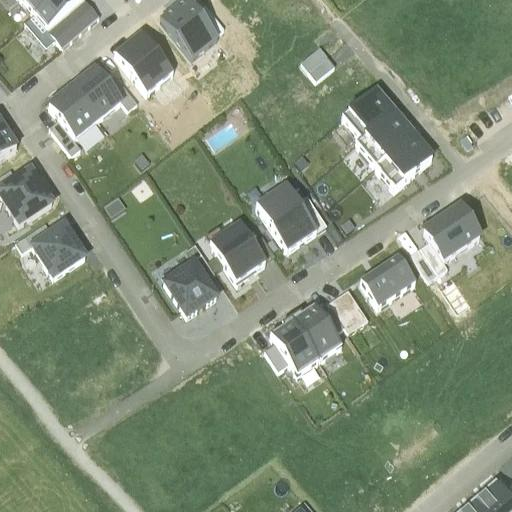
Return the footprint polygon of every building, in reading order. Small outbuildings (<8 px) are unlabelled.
[(23,0),(18,5),(32,22),(57,0),(23,0)] [(54,47),(46,37),(83,6),(83,5),(78,0),(57,0),(32,22),(23,29),(45,55),(54,47)] [(83,6),(46,37),(54,47),(62,55),(98,24),(83,6)] [(160,28),(189,68),(215,48),(184,8),(160,28)] [(224,35),(204,11),(194,19),(214,43),(224,35)] [(116,61),(146,101),(171,81),(140,41),(116,61)] [(307,77),(326,62),(318,53),(299,68),(307,77)] [(333,72),(326,62),(307,77),(315,87),(333,72)] [(71,96),(97,128),(120,109),(105,90),(94,77),(71,96)] [(136,110),(114,83),(105,90),(120,109),(127,118),(136,110)] [(47,114),(73,146),(97,128),(71,96),(47,114)] [(340,124),(359,147),(392,119),(373,96),(340,124)] [(355,150),(374,173),(411,141),(392,119),(359,147),(355,150)] [(0,169),(17,158),(0,132),(0,169)] [(374,173),(393,196),(431,164),(411,141),(374,173)] [(0,197),(16,187),(9,176),(0,181),(0,197)] [(0,197),(0,213),(17,239),(54,215),(29,178),(16,187),(0,197)] [(255,211),(286,257),(316,238),(296,208),(285,192),(255,211)] [(296,208),(316,238),(326,231),(306,201),(296,208)] [(429,247),(442,267),(478,244),(458,213),(422,237),(429,247)] [(30,253),(50,240),(44,230),(14,249),(21,259),(30,253)] [(209,250),(235,289),(265,269),(238,230),(209,250)] [(30,253),(51,285),(84,264),(62,232),(50,240),(30,253)] [(446,274),(442,267),(429,247),(409,260),(426,287),(446,274)] [(359,289),(376,315),(414,290),(397,264),(359,289)] [(162,288),(185,324),(216,304),(193,269),(162,288)] [(347,296),(327,310),(329,314),(343,334),(346,340),(366,327),(347,296)] [(289,325),(318,368),(341,354),(332,341),(319,320),(313,312),(300,321),(299,318),(289,325)] [(319,320),(332,341),(343,334),(329,314),(319,320)] [(288,371),(296,383),(318,368),(289,325),(280,331),(282,333),(269,342),(274,350),(288,371)] [(288,371),(274,350),(263,357),(277,377),(288,371)] [(468,511),(511,511),(504,503),(493,490),(468,511)]
